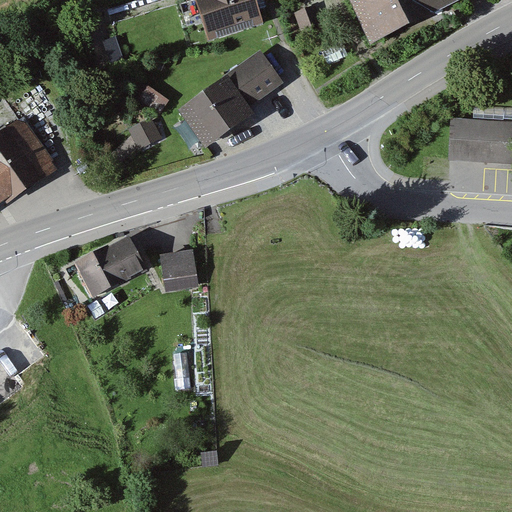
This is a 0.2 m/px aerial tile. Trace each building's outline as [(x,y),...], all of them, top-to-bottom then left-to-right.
[(257,0),(186,0),(201,42),(265,20),(257,0)] [(345,0),(364,42),(463,0),(345,0)] [(253,46),(164,109),(195,152),(250,113),(246,106),(279,83),(253,46)] [(511,121),(454,119),(452,158),(511,161),(511,121)] [(153,121),(133,132),(142,150),(162,139),(153,121)] [(21,125),(0,137),(0,198),(48,168),(21,125)] [(127,233),(67,273),(91,309),(151,269),(127,233)] [(194,252),(156,258),(162,297),(201,291),(194,252)]
